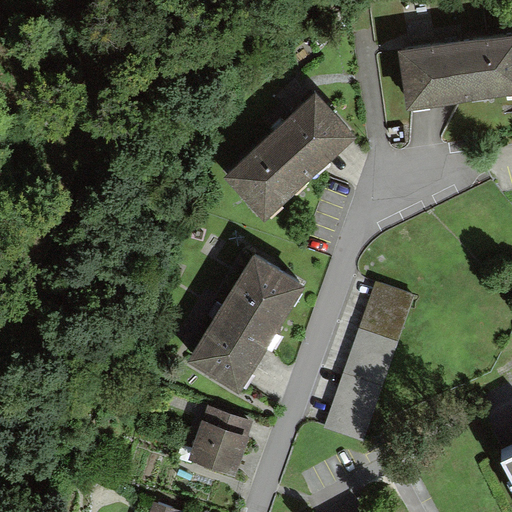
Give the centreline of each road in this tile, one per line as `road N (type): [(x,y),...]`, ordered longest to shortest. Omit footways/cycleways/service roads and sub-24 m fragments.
road 1 (residential): [(484,159),(383,195),(358,228),(254,511)]
road 2 (track): [(0,298),(87,135)]
